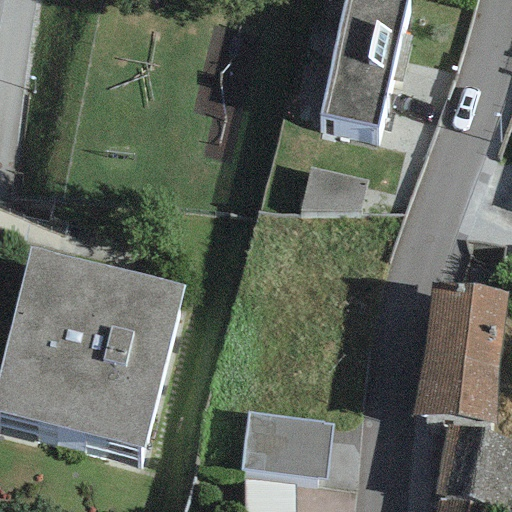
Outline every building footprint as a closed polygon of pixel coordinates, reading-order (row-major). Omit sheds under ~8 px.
[(380,141),(411,8),(378,0),(350,0),(321,127),(380,141)] [(201,310),(21,267),(0,357),(0,428),(163,467),(201,310)] [(467,293),(430,288),(414,414),(490,423),(507,290),(468,286),(467,293)] [(329,439),(243,428),(235,486),(322,497),(329,439)] [(511,441),(449,429),(431,511),(484,511),(486,506),(511,511),(511,441)] [(245,492),(242,511),(290,511),(292,498),(245,492)]
